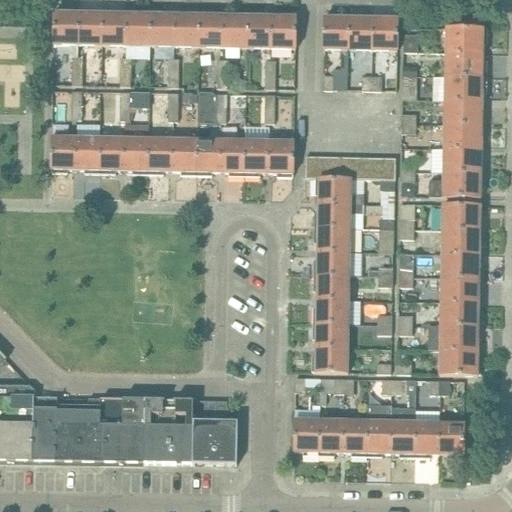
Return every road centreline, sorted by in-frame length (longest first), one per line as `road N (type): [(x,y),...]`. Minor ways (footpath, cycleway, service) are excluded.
road 1 (residential): [(0,327),(57,384),(218,384),(246,394),(265,409),(268,508)]
road 2 (residential): [(0,504),(268,508)]
road 3 (residential): [(268,508),(472,511)]
